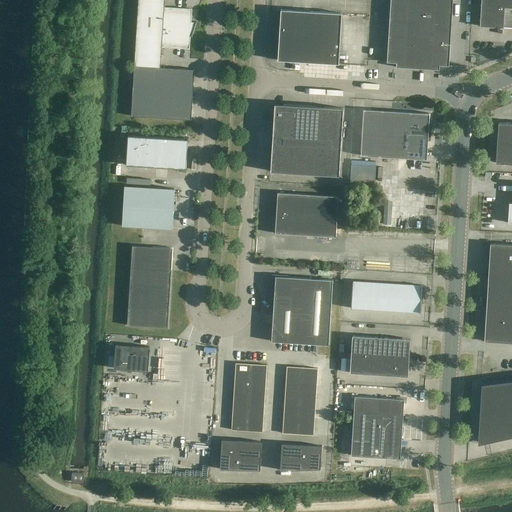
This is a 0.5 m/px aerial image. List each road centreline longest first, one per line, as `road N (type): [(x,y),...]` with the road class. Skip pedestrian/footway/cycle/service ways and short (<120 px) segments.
road 1 (unclassified): [(448,511),(444,453),(468,96)]
road 2 (track): [(91,496),(337,507),(446,494)]
road 3 (unclassified): [(217,0),(199,304),(221,326)]
road 4 (unclassified): [(221,326),(237,320),(245,303),(255,81)]
road 5 (unclassified): [(468,96),(255,81)]
